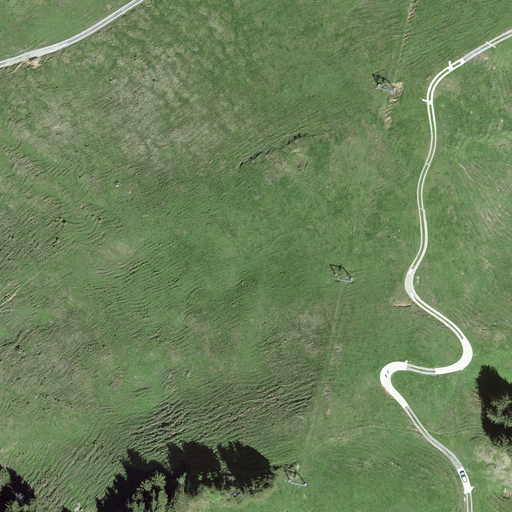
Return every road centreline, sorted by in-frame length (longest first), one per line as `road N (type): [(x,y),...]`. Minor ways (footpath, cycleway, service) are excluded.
road 1 (track): [(511,36),(445,73),(425,95),(430,144),(417,192),(420,246),(405,290),(458,342),(462,362),(442,375),(390,366),(381,383),(428,440),(458,462),(468,511)]
road 2 (track): [(0,62),(71,38),(138,0)]
